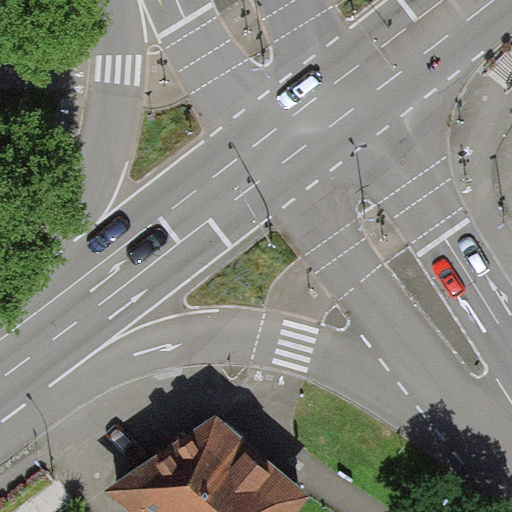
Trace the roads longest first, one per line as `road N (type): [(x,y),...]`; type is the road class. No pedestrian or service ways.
road 1 (unclassified): [(0,400),(176,347),(294,345),(445,384)]
road 2 (secondary): [(122,0),(97,158),(31,341)]
road 3 (primary): [(31,341),(273,158)]
road 4 (residential): [(273,158),(445,384)]
road 5 (residential): [(511,334),(357,96)]
road 6 (secondary): [(186,0),(273,158)]
road 7 (primary): [(357,96),(486,0)]
